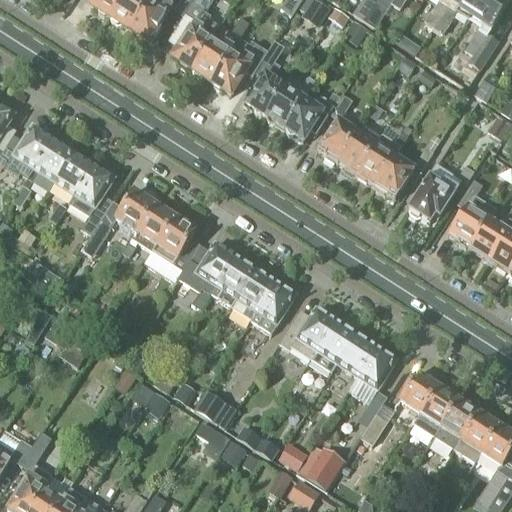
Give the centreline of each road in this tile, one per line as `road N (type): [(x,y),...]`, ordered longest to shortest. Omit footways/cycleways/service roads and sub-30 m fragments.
road 1 (residential): [(511,334),(0,5)]
road 2 (residential): [(0,58),(511,387)]
road 3 (secondary): [(511,361),(0,33)]
